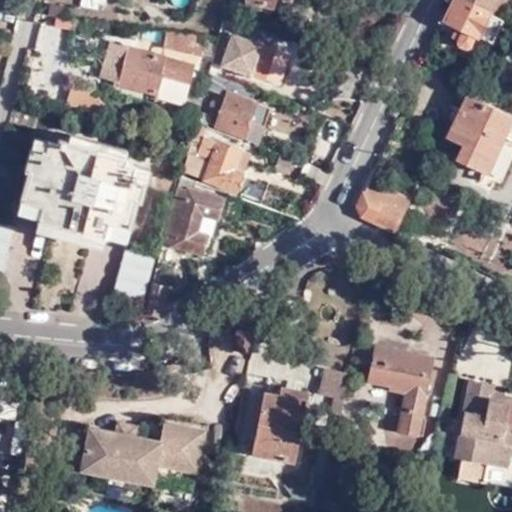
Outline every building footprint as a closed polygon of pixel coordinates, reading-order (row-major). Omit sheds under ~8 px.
[(82,0),(81,6),(105,10),(106,0),(82,0)] [(290,0),(272,0),(272,4),(289,9),(290,0)] [(489,11),(467,0),(454,0),(447,16),(461,23),(478,32),(489,11)] [(467,0),(489,11),(496,14),(503,0),(467,0)] [(71,9),(50,8),(49,54),(69,54),(71,9)] [(489,11),(478,32),(493,40),(504,19),(496,14),(489,11)] [(478,32),(461,23),(456,36),(461,38),(460,42),(471,48),(478,32)] [(206,33),(167,29),(163,45),(202,55),(206,33)] [(274,50),(275,49),(231,33),(230,36),(225,34),(218,51),(224,54),(220,64),(236,70),(263,79),(274,50)] [(123,59),(127,44),(111,40),(107,54),(123,59)] [(123,59),(117,79),(116,82),(155,92),(161,73),(188,80),(193,64),(127,44),(123,59)] [(288,55),(274,50),(263,79),(278,84),(288,55)] [(236,70),(220,64),(224,54),(218,51),(211,69),(233,78),(236,70)] [(101,74),(117,79),(123,59),(107,54),(101,74)] [(209,69),(204,85),(227,95),(216,123),(243,133),(249,119),(263,125),(271,105),(252,98),(254,89),(249,87),(250,84),(233,78),(211,69),(209,69)] [(511,119),(511,114),(468,93),(448,136),(465,144),(458,159),(486,173),(511,119)] [(11,104),(6,122),(34,129),(39,112),(11,104)] [(198,109),(195,119),(196,120),(206,124),(210,114),(198,109)] [(206,135),(210,126),(206,124),(196,120),(182,167),(187,169),(186,171),(191,173),(200,155),(198,154),(200,152),(212,157),(205,179),(236,190),(243,173),(234,169),(241,148),(206,135)] [(22,200),(41,205),(38,219),(104,235),(108,222),(129,226),(136,199),(140,200),(148,169),(128,164),(129,158),(59,139),(57,145),(36,139),(27,171),(30,172),(22,200)] [(251,152),(241,148),(234,169),(243,173),(251,152)] [(300,175),(322,183),(327,171),(328,171),(306,163),(300,175)] [(196,181),(180,176),(171,204),(173,205),(163,242),(200,252),(205,234),(196,231),(201,213),(217,218),(222,199),(193,191),(196,181)] [(363,216),(394,230),(404,211),(386,201),(391,190),(372,180),(359,205),(361,215),(363,216)] [(0,223),(0,262),(9,226),(0,223)] [(152,254),(125,248),(114,290),(141,297),(152,254)] [(166,287),(151,283),(145,308),(159,311),(166,287)] [(390,389),(404,392),(425,396),(433,358),(374,346),(367,381),(390,385),(390,389)] [(345,388),(348,373),(324,368),(321,383),(345,388)] [(511,402),(506,401),(505,406),(490,403),(492,397),(494,388),(472,382),(455,461),(462,463),(458,480),(482,486),(486,468),(505,472),(511,446),(511,402)] [(266,388),(265,393),(279,397),(278,403),(303,409),(305,397),(266,388)] [(418,436),(425,396),(404,392),(396,431),(418,436)] [(279,397),(265,393),(252,453),(292,462),(303,409),(278,403),(279,397)] [(506,401),(492,397),(490,403),(505,406),(506,401)] [(89,428),(81,471),(153,485),(158,465),(197,472),(205,431),(165,423),(161,442),(135,437),(137,426),(119,423),(116,433),(89,428)] [(279,490),(225,481),(223,492),(278,501),(279,490)]
